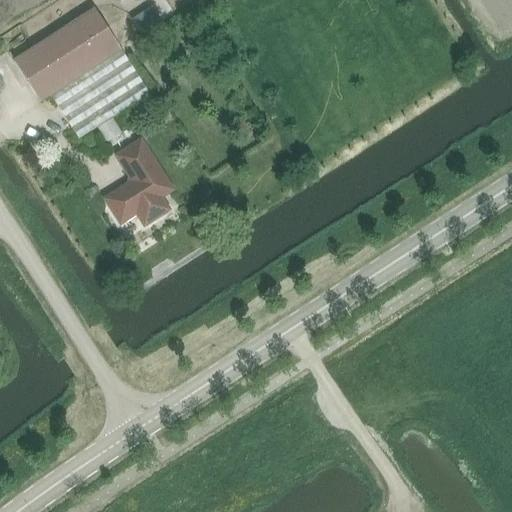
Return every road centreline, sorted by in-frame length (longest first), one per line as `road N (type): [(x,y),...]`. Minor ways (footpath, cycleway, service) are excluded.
road 1 (tertiary): [(141,426),(511,186)]
road 2 (unclassified): [(141,426),(0,209)]
road 3 (tertiary): [(19,511),(141,426)]
